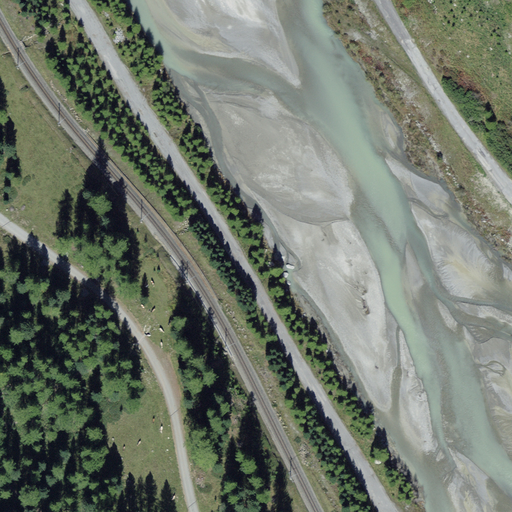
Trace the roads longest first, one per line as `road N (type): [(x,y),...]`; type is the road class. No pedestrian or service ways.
road 1 (track): [(0,216),(130,318),(162,365),(175,397),(193,511)]
road 2 (track): [(381,0),(439,100),(511,195)]
